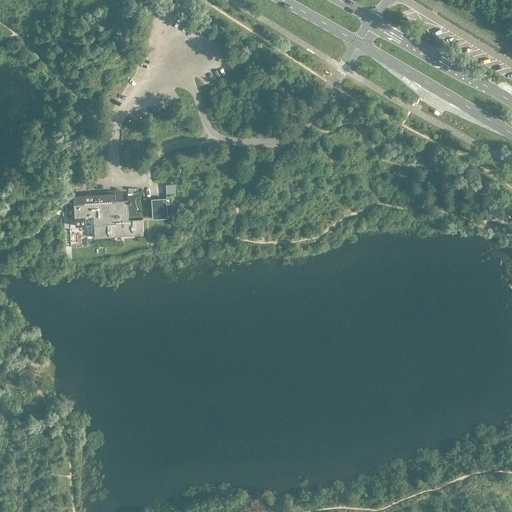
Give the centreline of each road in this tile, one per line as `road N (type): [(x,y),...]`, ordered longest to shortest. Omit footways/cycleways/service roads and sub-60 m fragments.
road 1 (unknown): [(511,202),(443,165),(405,165),(369,150),(356,122),(330,129),(308,120),(277,63),(180,0)]
road 2 (primary): [(277,0),(511,134)]
road 3 (primary): [(511,102),(336,0)]
